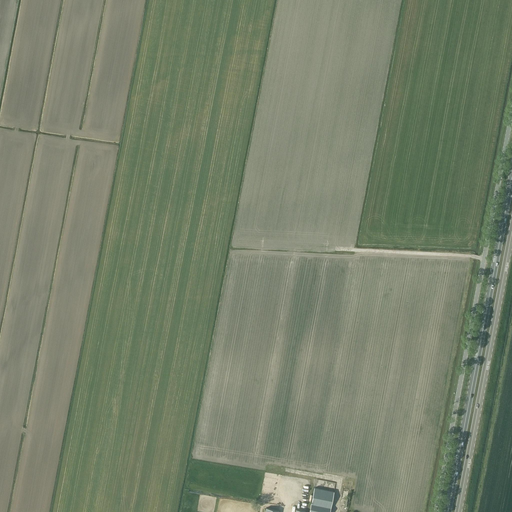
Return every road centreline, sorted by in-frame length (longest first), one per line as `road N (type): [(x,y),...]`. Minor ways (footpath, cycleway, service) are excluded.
road 1 (unclassified): [(434,511),(511,111)]
road 2 (primary): [(511,172),(446,511)]
road 3 (primary): [(457,511),(511,228)]
